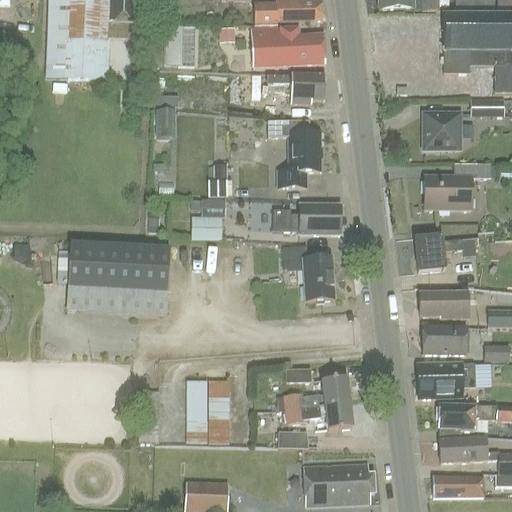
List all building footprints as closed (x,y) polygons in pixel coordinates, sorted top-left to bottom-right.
[(49,0),(46,83),(110,85),(111,42),(138,43),(139,0),(49,0)] [(258,24),(324,23),(323,4),(316,4),(315,0),(277,0),(278,12),(257,12),(258,24)] [(377,0),(379,13),(414,11),(413,0),(377,0)] [(421,0),(422,13),(440,12),(440,10),(449,9),(448,0),(421,0)] [(511,18),(511,16),(445,16),(445,78),(471,78),(471,70),(496,70),(496,97),(511,97),(511,18)] [(164,29),(163,70),(183,70),(183,29),(164,29)] [(254,70),(326,67),(325,37),(300,38),(299,30),(253,32),(254,70)] [(234,32),(220,33),(220,41),(234,41),(234,32)] [(263,98),(263,75),(239,75),(239,98),(263,98)] [(326,104),(327,78),(292,77),(292,107),(313,108),(313,103),(326,104)] [(158,99),(158,108),(178,109),(178,100),(158,99)] [(471,103),(471,120),(505,120),(505,103),(471,103)] [(175,141),(175,114),(156,114),(156,141),(175,141)] [(460,118),(425,118),(425,152),(460,152),(460,118)] [(321,135),(309,135),(309,124),(269,124),(268,140),(289,140),(289,173),(279,173),(279,191),(307,191),(307,175),(321,175),(321,135)] [(228,168),(215,168),(215,184),(228,184),(228,168)] [(491,182),(491,168),(455,168),(454,180),(425,180),(425,213),(472,213),(472,182),(491,182)] [(225,203),(201,203),(201,221),(225,221),(225,203)] [(192,204),(191,213),(201,213),(201,204),(192,204)] [(341,209),(301,208),(300,219),(291,219),(291,214),(273,214),(273,235),(300,236),(300,238),(341,239),(341,209)] [(149,217),(149,229),(157,229),(157,217),(149,217)] [(464,260),(476,259),(474,241),(443,244),(442,240),(443,240),(443,238),(414,241),(415,243),(418,274),(418,275),(418,277),(446,274),(446,272),(445,272),(444,255),(463,253),(464,260)] [(71,243),(67,312),(167,318),(171,249),(71,243)] [(306,304),(335,302),(333,261),(308,262),(307,250),(283,251),(285,274),(304,273),(306,304)] [(468,323),(469,297),(420,296),(419,321),(440,321),(439,323),(468,323)] [(489,330),(511,330),(511,314),(489,314),(489,330)] [(467,359),(467,332),(423,331),(423,358),(467,359)] [(510,350),(485,349),(485,364),(510,365),(510,350)] [(420,402),(462,401),(460,367),(423,369),(423,373),(419,373),(420,402)] [(312,386),(311,372),(286,373),(286,386),(312,386)] [(286,414),(349,407),(348,397),(349,397),(347,382),(322,384),(324,399),(304,401),(303,398),(284,400),(286,414)] [(187,395),(209,395),(209,384),(187,384),(187,395)] [(209,384),(209,395),(230,395),(230,384),(209,384)] [(208,405),(209,395),(187,395),(187,405),(208,405)] [(208,405),(230,405),(230,395),(209,395),(208,405)] [(140,397),(140,407),(160,407),(160,397),(140,397)] [(187,405),(187,415),(208,416),(208,405),(187,405)] [(208,416),(230,416),(230,405),(208,405),(208,416)] [(140,407),(140,417),(160,417),(160,407),(140,407)] [(350,414),(349,407),(286,414),(288,428),(306,426),(306,422),(326,420),(328,434),(353,432),(351,414),(350,414)] [(511,424),(511,409),(441,409),(441,413),(436,412),(436,424),(440,424),(440,433),(460,433),(460,436),(475,436),(475,423),(511,424)] [(208,426),(208,416),(187,415),(187,426),(208,426)] [(208,416),(208,426),(230,426),(230,416),(208,416)] [(140,417),(140,428),(160,428),(160,417),(140,417)] [(187,436),(208,436),(208,426),(187,426),(187,436)] [(208,426),(208,436),(230,437),(230,426),(208,426)] [(140,428),(140,438),(160,438),(160,428),(140,428)] [(279,451),(309,452),(307,435),(279,435),(279,451)] [(208,447),(208,436),(187,436),(187,447),(208,447)] [(208,447),(230,447),(230,437),(208,436),(208,447)] [(160,448),(160,438),(140,438),(140,448),(160,448)] [(500,455),(488,456),(487,442),(439,445),(441,469),(498,465),(499,477),(511,477),(511,457),(500,457),(500,455)] [(369,495),(374,495),(373,477),(368,477),(367,467),(305,471),(307,509),(370,506),(369,495)] [(511,479),(496,479),(496,490),(511,490),(511,479)] [(434,502),(484,501),(484,481),(433,482),(434,502)] [(185,511),(228,511),(229,487),(187,485),(185,511)]
